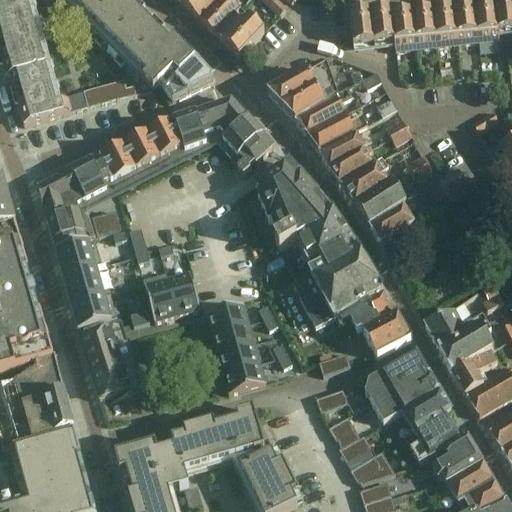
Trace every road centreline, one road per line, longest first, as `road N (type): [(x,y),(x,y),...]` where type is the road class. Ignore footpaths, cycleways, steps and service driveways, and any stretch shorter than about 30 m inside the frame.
road 1 (residential): [(477,437),(345,213),(245,97)]
road 2 (residential): [(12,164),(116,511)]
road 3 (residential): [(506,201),(453,114),(402,113),(374,71),(311,48),(245,97)]
road 4 (residential): [(12,164),(39,161),(230,84)]
